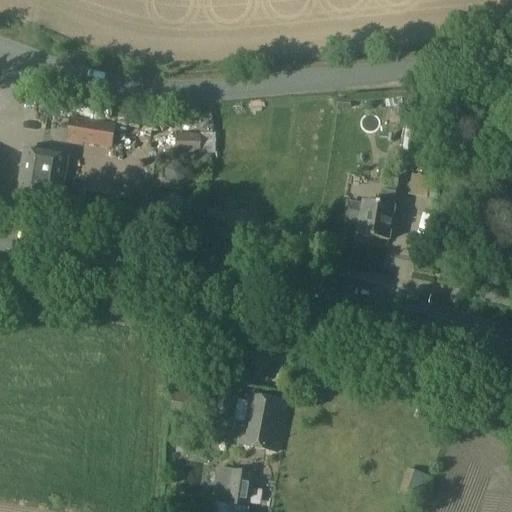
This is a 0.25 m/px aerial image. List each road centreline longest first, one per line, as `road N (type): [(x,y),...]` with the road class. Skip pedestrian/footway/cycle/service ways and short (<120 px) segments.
road 1 (secondary): [(511,346),(469,327),(293,282),(0,235)]
road 2 (tertiary): [(0,51),(104,86),(155,93),(511,59)]
